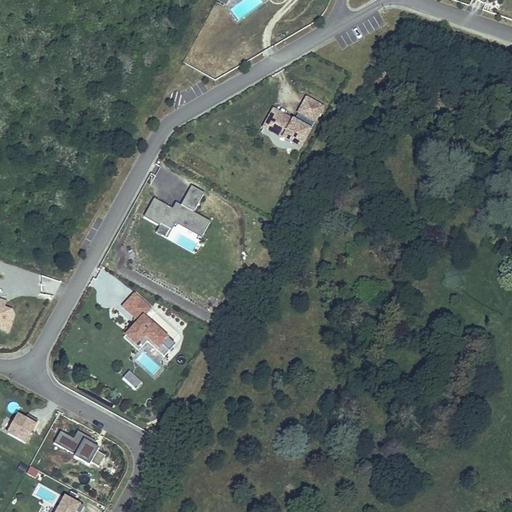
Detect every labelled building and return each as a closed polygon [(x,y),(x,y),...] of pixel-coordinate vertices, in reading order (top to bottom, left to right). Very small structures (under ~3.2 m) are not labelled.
[(294,113),(274,102),(266,115),(276,120),(273,125),(292,135),(294,131),(303,136),(323,99),(307,90),(299,105),(302,106),(299,112),(296,110),(294,113)] [(264,119),(273,125),(276,120),(266,115),(264,119)] [(294,131),(292,135),(301,140),(303,136),(294,131)] [(204,193),(191,186),(181,205),(177,211),(172,209),(154,198),(144,216),(170,230),(175,221),(202,236),(210,222),(193,212),(204,193)] [(172,209),(177,211),(181,205),(176,203),(172,209)] [(170,230),(160,225),(156,233),(167,239),(176,222),(175,221),(170,230)] [(150,300),(133,285),(122,297),(137,312),(124,326),(135,336),(143,326),(147,330),(145,332),(162,348),(174,336),(143,307),(150,300)] [(0,329),(9,333),(14,316),(11,311),(3,308),(5,302),(0,300),(0,329)] [(122,328),(137,342),(145,332),(147,330),(143,326),(135,336),(124,326),(122,328)] [(122,369),(129,375),(134,369),(127,362),(122,369)] [(140,373),(134,369),(129,375),(134,380),(140,373)] [(36,411),(29,407),(26,411),(23,409),(16,405),(5,424),(23,434),(36,411)] [(92,432),(75,422),(71,429),(58,422),(52,434),(73,446),(72,448),(87,456),(89,453),(97,458),(103,447),(95,442),(97,439),(91,436),(90,435),(92,432)] [(30,467),(25,473),(35,480),(39,473),(30,467)] [(77,505),(81,498),(62,487),(48,511),(67,511),(73,503),(77,505)]
